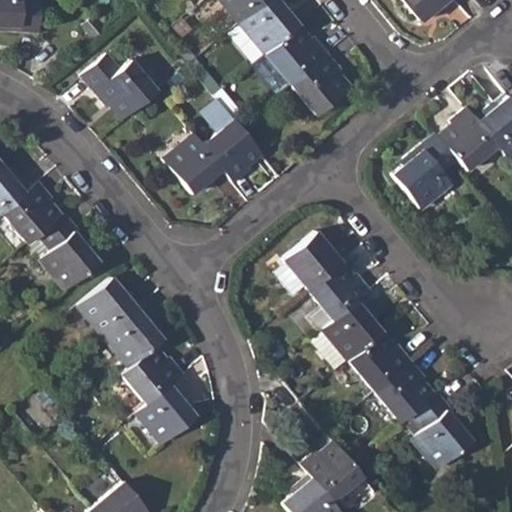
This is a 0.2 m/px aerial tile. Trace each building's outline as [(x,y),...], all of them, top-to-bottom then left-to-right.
[(0,0),(0,28),(37,31),(38,0),(0,0)] [(218,0),(236,21),(260,0),(218,0)] [(284,0),(260,0),(236,21),(261,51),(296,22),(284,8),(288,4),(284,0)] [(403,0),(420,20),(434,7),(438,10),(450,0),(403,0)] [(80,20),(93,34),(105,25),(92,10),(80,20)] [(296,22),(261,51),(287,81),(326,50),(312,33),(308,36),(296,22)] [(118,65),(105,50),(78,74),(104,106),(108,102),(120,116),(123,113),(155,87),(128,56),(118,65)] [(326,50),(287,81),(314,114),(348,85),(336,70),(339,67),(326,50)] [(213,129),(199,141),(222,170),(232,181),(249,168),(246,164),(259,152),(237,123),(230,115),(212,94),(196,108),(213,129)] [(486,104),(472,115),(495,144),(503,153),(511,145),(511,101),(507,95),(490,108),(486,104)] [(448,122),(435,133),(455,158),(464,169),(495,144),(472,115),(462,104),(445,118),(448,122)] [(190,130),(159,156),(190,194),(204,182),(207,184),(222,170),(199,141),(190,130)] [(403,159),(387,171),(416,207),(448,180),(440,170),(455,158),(435,133),(432,130),(401,155),(403,159)] [(0,209),(27,187),(14,173),(11,175),(0,161),(0,209)] [(27,187),(0,209),(0,215),(23,243),(33,234),(59,213),(47,199),(50,196),(36,179),(27,187)] [(59,213),(33,234),(45,248),(34,258),(61,289),(96,260),(83,244),(86,240),(62,211),(59,213)] [(313,228),(278,258),(304,289),(340,260),(342,257),(330,242),(326,243),(313,228)] [(340,260),(304,289),(329,321),(357,297),(368,288),(354,272),(351,274),(340,260)] [(109,275),(74,303),(100,334),(137,302),(124,286),(121,288),(109,275)] [(319,329),(310,338),(335,368),(345,360),(379,332),(366,316),(370,312),(357,297),(329,321),(319,329)] [(137,302),(100,334),(126,365),(152,344),(160,337),(147,320),(150,317),(137,302)] [(379,332),(345,360),(370,391),(408,359),(395,342),(391,346),(379,332)] [(126,365),(116,373),(142,403),(171,380),(181,371),(167,355),(164,357),(152,344),(126,365)] [(408,359),(370,391),(395,421),(400,418),(406,413),(430,392),(418,378),(421,374),(408,359)] [(142,403),(132,411),(159,441),(161,440),(193,413),(181,398),(183,395),(171,380),(142,403)] [(430,392),(406,413),(418,427),(411,432),(408,435),(434,466),(468,438),(456,423),(459,420),(434,390),(430,392)] [(312,447),(296,461),(306,474),(328,501),(359,476),(348,461),(330,440),(316,452),(312,447)] [(295,490),(279,503),(286,511),(337,511),(328,501),(306,474),(291,485),(295,490)] [(120,479),(89,505),(94,511),(147,511),(142,505),(120,479)]
